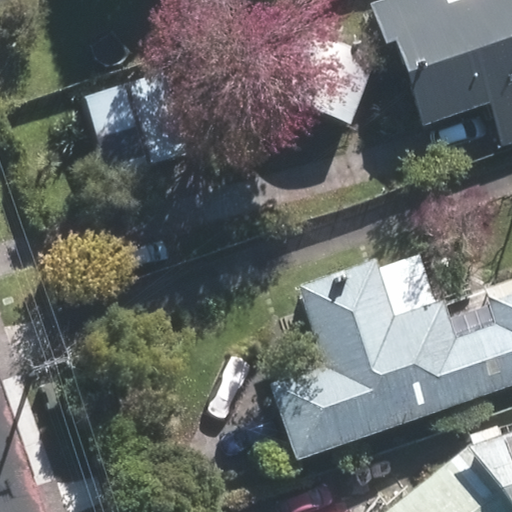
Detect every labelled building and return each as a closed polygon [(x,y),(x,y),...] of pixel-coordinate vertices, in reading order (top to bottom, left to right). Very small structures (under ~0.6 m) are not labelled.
[(511,0),(407,0),(373,11),(384,43),(393,40),(420,124),(487,103),(500,144),(511,139),(511,0)] [(363,67),(309,48),(291,97),(345,116),(363,67)] [(151,83),(91,104),(117,178),(177,158),(151,83)] [(327,376),(272,395),(296,463),(511,388),(511,287),(486,296),(497,328),(450,345),(437,308),(387,325),(368,269),(298,293),(327,376)] [(511,511),(511,441),(479,451),(400,511),(511,511)]
